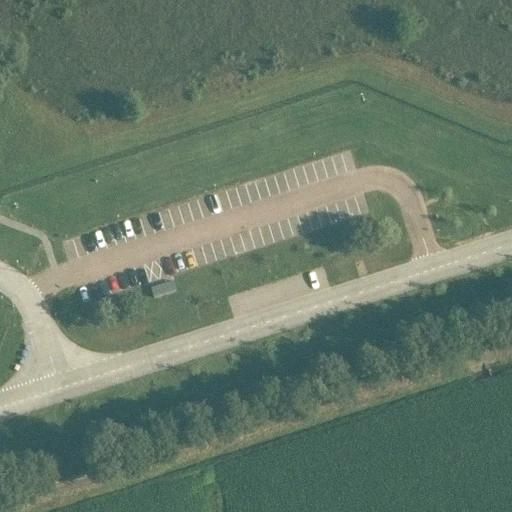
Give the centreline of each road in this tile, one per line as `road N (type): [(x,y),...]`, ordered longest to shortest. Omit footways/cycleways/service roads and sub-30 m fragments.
road 1 (unclassified): [(511,245),(60,390)]
road 2 (unclassified): [(60,390),(34,311),(0,278)]
